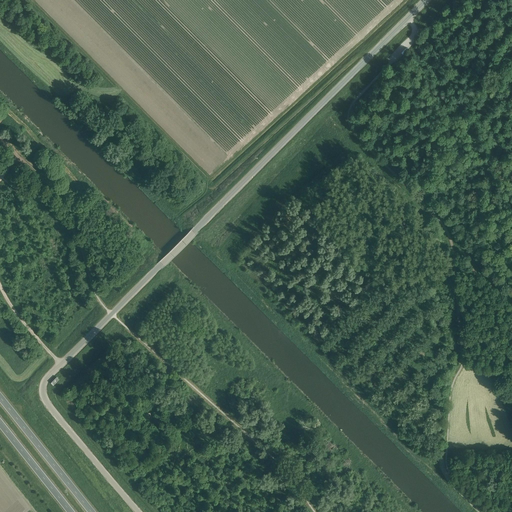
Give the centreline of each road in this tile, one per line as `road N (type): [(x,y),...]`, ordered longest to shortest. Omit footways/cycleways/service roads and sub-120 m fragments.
road 1 (unclassified): [(137,511),(47,404),(45,379),(426,0)]
road 2 (track): [(0,30),(168,205),(184,209),(356,57),(380,45)]
road 3 (trunk): [(91,511),(0,397)]
road 4 (track): [(0,98),(78,180),(62,196)]
